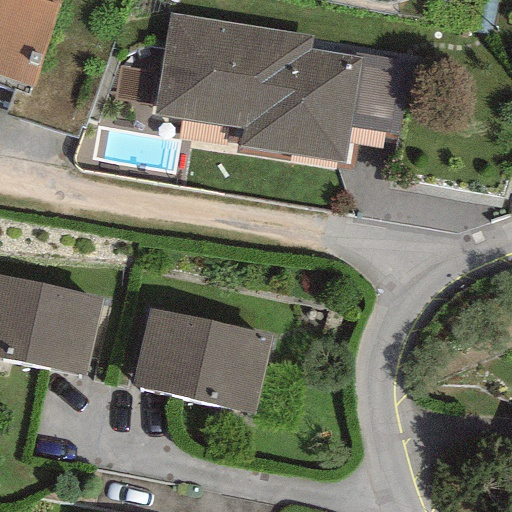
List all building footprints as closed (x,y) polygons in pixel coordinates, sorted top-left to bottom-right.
[(0,0),(0,77),(30,87),(56,6),(57,0),(0,0)] [(309,37),(168,14),(151,114),(241,129),(238,145),(341,161),(347,127),(358,59),(353,58),(307,51),(309,37)] [(347,127),(398,135),(410,61),(354,52),(353,58),(358,59),(347,127)] [(100,298),(0,276),(0,359),(82,377),(100,298)] [(270,336),(148,309),(130,386),(253,414),(270,336)]
